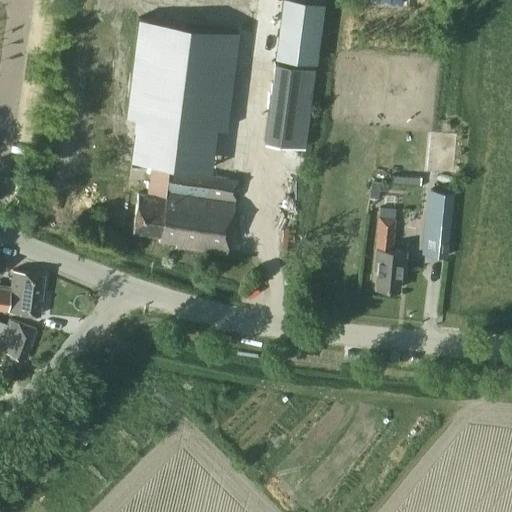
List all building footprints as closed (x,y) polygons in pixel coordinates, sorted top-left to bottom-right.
[(311,91),(321,7),(282,2),(264,141),(304,147),(311,91)] [(239,31),(139,17),(124,115),(134,116),(128,156),(207,168),(213,129),(223,130),(239,31)] [(238,179),(150,165),(146,193),(138,192),(132,230),(160,234),(159,239),(176,242),(176,246),(227,253),(238,179)] [(387,190),(388,182),(374,181),(370,181),(368,196),(371,197),(376,197),(377,189),(387,190)] [(433,201),(432,244),(452,245),(453,202),(433,201)] [(374,267),(377,268),(375,286),(399,288),(401,265),(405,265),(406,250),(392,249),(396,208),(380,206),(374,267)] [(39,314),(44,273),(13,269),(10,295),(9,308),(8,310),(39,314)] [(0,307),(9,308),(10,295),(0,293),(0,307)] [(0,348),(25,358),(36,328),(9,318),(7,323),(0,320),(0,338),(1,338),(0,340),(0,348)]
